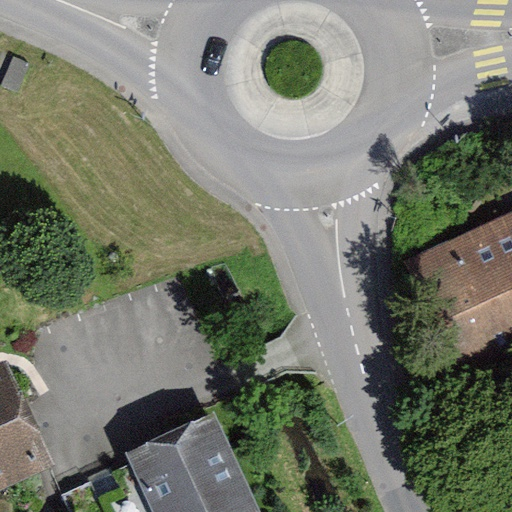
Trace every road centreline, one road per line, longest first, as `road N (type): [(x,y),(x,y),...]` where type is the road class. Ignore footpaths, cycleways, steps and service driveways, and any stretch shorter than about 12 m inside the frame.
road 1 (tertiary): [(316,172),(363,375),(419,511)]
road 2 (tertiary): [(189,41),(186,77),(215,143),(280,175),(316,172)]
road 3 (tertiary): [(316,172),(354,156),(382,126),(397,88),(396,47)]
road 4 (tertiary): [(189,41),(62,0)]
